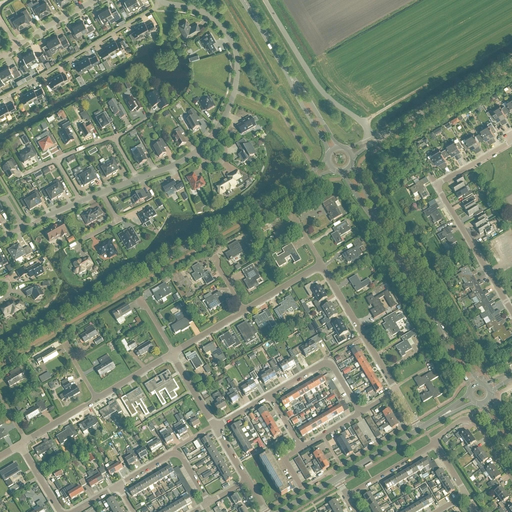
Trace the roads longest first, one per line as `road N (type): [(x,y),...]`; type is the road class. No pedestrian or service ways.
road 1 (tertiary): [(0,353),(329,168)]
road 2 (residential): [(137,180),(204,146),(234,92),(228,34),(196,8),(160,3)]
road 3 (residential): [(511,313),(436,186),(511,137)]
road 4 (residential): [(0,99),(160,3)]
road 5 (unclassified): [(373,140),(321,92),(264,0)]
road 6 (secondary): [(373,140),(511,61)]
